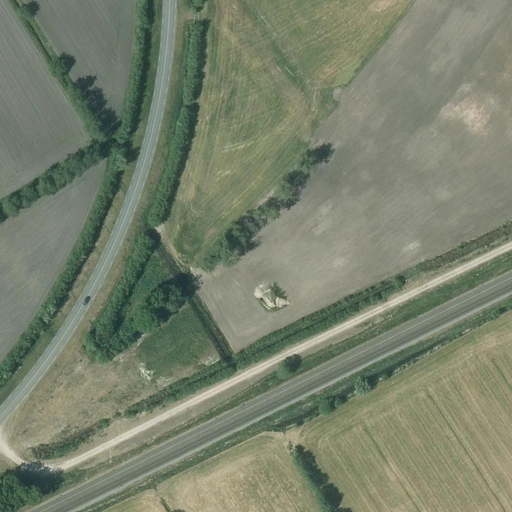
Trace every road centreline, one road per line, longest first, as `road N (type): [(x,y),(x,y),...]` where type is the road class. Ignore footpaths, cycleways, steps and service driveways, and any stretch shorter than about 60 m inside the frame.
road 1 (track): [(0,444),(39,467),(75,459),(511,245)]
road 2 (tertiary): [(170,0),(157,112),(123,223),(54,350),(0,416)]
